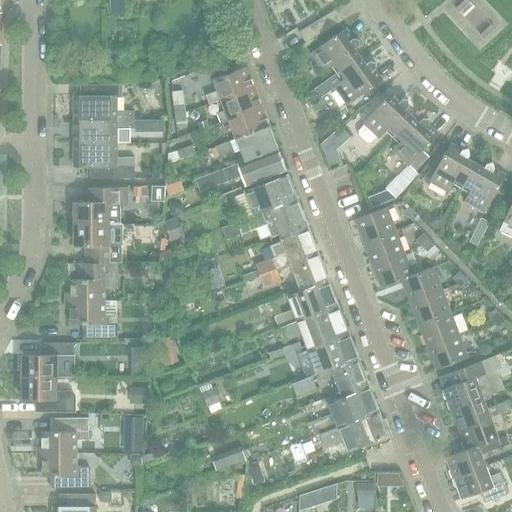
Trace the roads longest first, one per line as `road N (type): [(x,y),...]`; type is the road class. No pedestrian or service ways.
road 1 (residential): [(249,0),(440,511)]
road 2 (residential): [(511,133),(439,80),(376,0)]
road 3 (residential): [(0,316),(33,239),(34,146)]
road 4 (residential): [(34,146),(32,0)]
